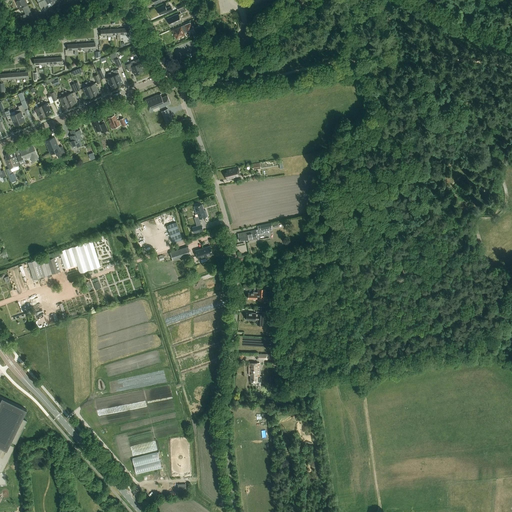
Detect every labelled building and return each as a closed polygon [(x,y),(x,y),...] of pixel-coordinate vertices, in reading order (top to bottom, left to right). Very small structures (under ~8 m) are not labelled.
[(23,8),(28,6),(25,0),(20,0),(16,2),(17,5),(19,9),(23,7),(23,8)] [(43,9),(42,6),(47,4),(45,0),(41,0),(42,1),(41,1),(40,0),(37,0),(41,7),(42,9),(43,9)] [(164,13),(172,10),(171,6),(166,8),(165,5),(157,8),(158,9),(158,10),(158,11),(159,12),(160,14),(164,13)] [(23,7),(19,9),(20,11),(24,10),(26,14),(22,16),(23,18),(32,14),(28,6),(23,8),(23,7)] [(171,26),(181,21),(178,13),(175,15),(167,18),(170,24),(171,26)] [(183,33),(193,29),(190,23),(181,27),(173,30),(176,38),(184,35),(183,33)] [(117,35),(117,37),(118,40),(120,40),(120,36),(120,34),(119,29),(110,29),(111,35),(117,35)] [(75,52),(76,52),(76,54),(78,54),(77,50),(77,44),(67,44),(68,50),(75,50),(75,52)] [(135,75),(144,71),(142,67),(141,67),(140,63),(132,66),(131,63),(126,65),(129,71),(132,69),(135,75)] [(111,72),(117,86),(123,83),(117,69),(114,71),(113,70),(111,70),(111,72)] [(111,88),(117,86),(111,72),(109,73),(111,77),(107,78),(111,88)] [(90,81),(88,82),(93,96),(99,93),(95,83),(92,85),(90,81)] [(93,96),(88,82),(85,83),(87,87),(83,88),(87,98),(93,96)] [(66,91),(64,92),(69,106),(75,103),(71,93),(68,95),(66,91)] [(69,106),(64,92),(62,93),(63,97),(59,98),(64,108),(69,106)] [(161,97),(160,93),(145,100),(151,113),(154,111),(160,109),(165,106),(167,106),(167,105),(171,103),(167,95),(161,97)] [(42,101),(40,102),(46,115),(52,113),(48,103),(44,105),(42,101)] [(46,115),(40,102),(38,102),(39,106),(36,108),(40,118),(46,115)] [(20,112),(16,114),(20,123),(25,121),(24,118),(27,116),(22,104),(18,106),(20,112)] [(163,111),(163,112),(166,117),(167,121),(170,120),(171,120),(173,119),(171,115),(169,116),(168,116),(166,111),(167,110),(166,109),(165,110),(163,111)] [(20,123),(16,114),(11,115),(9,110),(5,112),(9,123),(13,122),(14,125),(20,123)] [(112,129),(120,125),(118,121),(117,121),(115,115),(108,118),(111,124),(110,124),(112,129)] [(158,116),(147,119),(152,133),(159,131),(156,122),(159,121),(158,116)] [(101,133),(108,130),(104,122),(101,123),(99,118),(92,121),(92,122),(91,122),(94,128),(95,127),(96,131),(100,130),(101,133)] [(80,135),(82,134),(80,129),(79,130),(78,127),(70,130),(72,135),(70,136),(72,141),(70,142),(72,146),(76,145),(77,147),(82,145),(80,140),(82,140),(80,135)] [(60,157),(66,155),(62,147),(59,148),(54,137),(45,141),(51,154),(58,151),(60,157)] [(34,161),(38,159),(36,154),(37,154),(34,146),(29,148),(28,147),(24,148),(25,149),(21,151),(22,154),(18,156),(21,164),(26,162),(24,159),(32,156),(34,161)] [(5,159),(8,165),(9,169),(19,165),(17,162),(14,154),(13,151),(5,154),(7,158),(5,159)] [(235,179),(240,177),(238,167),(227,170),(227,172),(225,173),(227,180),(231,179),(230,178),(234,177),(235,179)] [(14,172),(8,175),(11,182),(17,180),(14,172)] [(196,214),(198,213),(198,216),(195,217),(197,226),(192,227),(194,233),(203,230),(201,225),(200,219),(207,217),(205,210),(204,211),(202,204),(194,207),(196,214)] [(178,222),(168,225),(174,241),(184,238),(178,222)] [(247,241),(256,239),(258,239),(256,230),(238,234),(239,241),(246,240),(247,241)] [(92,241),(80,245),(59,251),(65,269),(77,265),(80,273),(88,271),(100,267),(92,241)] [(104,242),(98,243),(103,264),(109,263),(104,242)] [(191,255),(188,246),(170,252),(173,260),(191,255)] [(208,256),(213,254),(210,246),(196,250),(198,260),(208,257),(208,256)] [(55,257),(60,256),(59,251),(44,256),(45,261),(47,260),(52,274),(60,272),(55,257)] [(34,280),(49,275),(43,258),(28,262),(34,280)] [(257,299),(257,301),(265,301),(266,288),(256,288),(256,292),(253,292),(253,293),(248,292),(248,299),(257,299)] [(263,323),(262,336),(270,336),(270,324),(263,323)] [(251,382),(257,382),(261,382),(261,376),(259,376),(259,363),(258,363),(249,363),(249,374),(251,374),(251,382)] [(11,442),(16,444),(27,421),(23,419),(27,410),(0,396),(0,454),(3,448),(7,450),(11,442)] [(186,484),(178,484),(178,493),(186,493),(186,484)]
